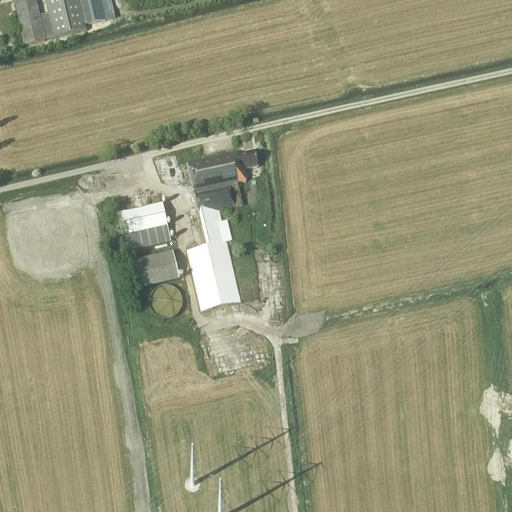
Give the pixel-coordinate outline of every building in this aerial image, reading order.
[(14,0),(25,46),(45,42),(45,41),(86,32),(78,0),(44,0),(48,14),(39,16),(35,0),(14,0)] [(257,169),(253,152),(237,156),(237,154),(186,166),(198,215),(199,215),(206,247),(186,252),(200,313),(240,304),(221,222),(231,220),(229,210),(242,207),(237,184),(245,183),(244,172),(257,169)] [(170,243),(162,205),(116,215),(124,253),(170,243)] [(179,280),(172,252),(126,263),(132,290),(179,280)] [(168,287),(165,287),(162,287),(160,288),(157,289),(155,291),(153,293),(151,295),(150,298),(149,300),(149,303),(149,306),(150,309),(151,312),(153,314),(154,316),(157,318),(160,319),(162,320),(165,320),(168,320),(171,319),(173,318),(176,316),(178,314),(179,312),(181,309),(181,306),(182,303),(181,300),(181,298),(179,295),(178,293),(176,291),(173,289),(171,288),(168,287)]
